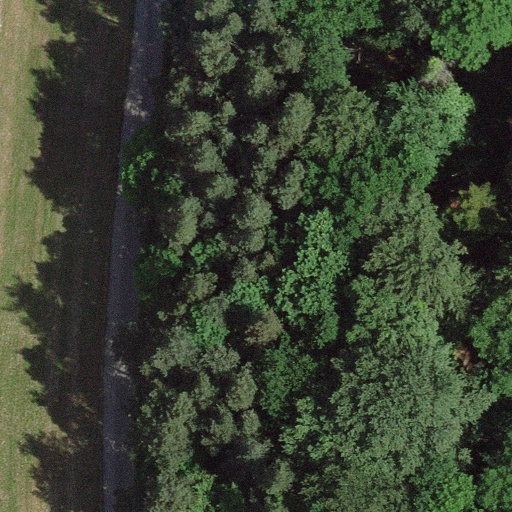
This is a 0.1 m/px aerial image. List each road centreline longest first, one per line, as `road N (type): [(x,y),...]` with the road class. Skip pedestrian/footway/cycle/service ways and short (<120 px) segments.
road 1 (track): [(151,0),(125,256),(121,511)]
road 2 (track): [(453,511),(511,250)]
